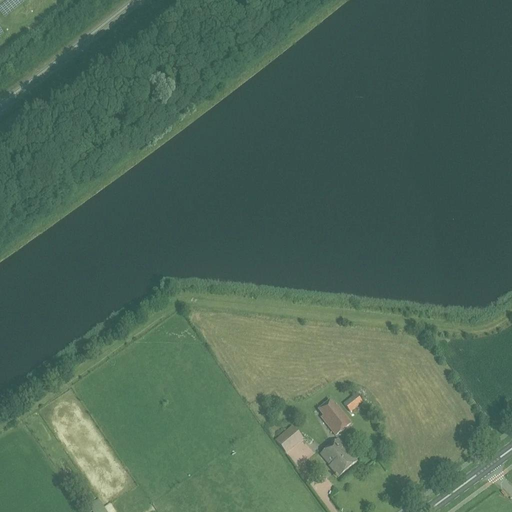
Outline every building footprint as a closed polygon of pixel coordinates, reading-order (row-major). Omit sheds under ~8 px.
[(343,404),(350,413),(362,404),(356,395),(343,404)] [(330,401),(320,409),(318,411),(322,417),(320,418),(335,437),(351,424),(336,406),(335,407),(330,401)] [(274,442),(286,455),(303,440),(292,426),(274,442)] [(320,455),(338,478),(357,463),(338,440),(320,455)] [(368,484),(380,469),(367,458),(354,472),(368,484)]
